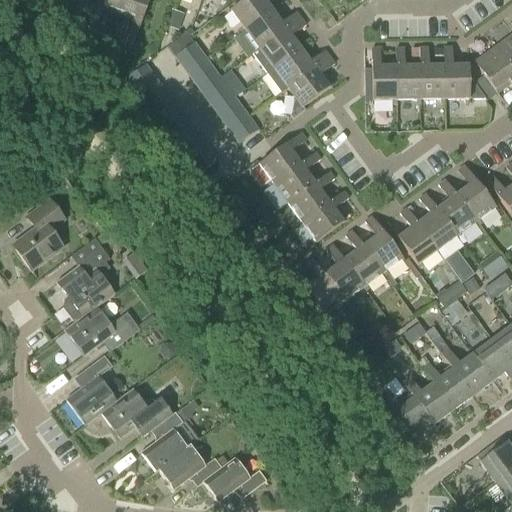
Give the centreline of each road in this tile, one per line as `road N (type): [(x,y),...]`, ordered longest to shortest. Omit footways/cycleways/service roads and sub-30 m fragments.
road 1 (residential): [(498,135),(425,141),(377,174),(330,105),(355,89),(349,23),(378,4),(454,0)]
road 2 (residential): [(122,511),(64,484),(31,436),(16,373),(16,296)]
road 3 (residential): [(511,418),(388,511)]
